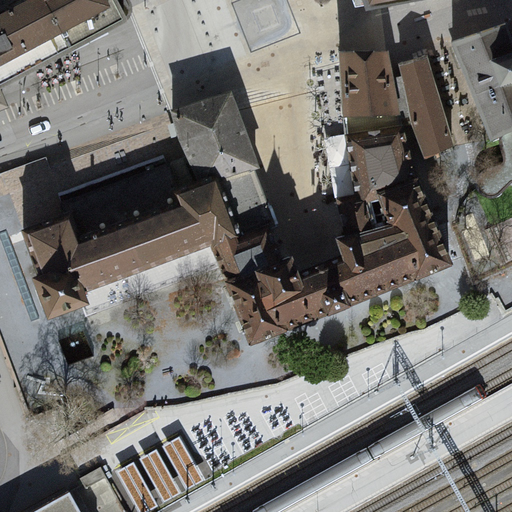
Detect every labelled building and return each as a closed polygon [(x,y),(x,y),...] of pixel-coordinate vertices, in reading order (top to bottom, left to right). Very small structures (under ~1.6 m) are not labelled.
[(32,0),(0,18),(0,87),(128,22),(118,0),(32,0)] [(370,0),(375,10),(429,0),(370,0)] [(511,27),(451,46),(488,142),(498,138),(501,152),(505,159),(499,164),(479,175),(476,179),(476,186),(477,192),(482,194),(488,196),(496,196),(502,191),(511,183),(511,27)] [(390,54),(337,57),(341,120),(401,118),(390,54)] [(424,62),(395,71),(424,160),(452,151),(424,62)] [(0,111),(9,108),(3,93),(0,94),(0,111)] [(74,217),(24,235),(54,313),(101,295),(216,252),(250,340),(453,262),(399,134),(349,145),(356,200),(341,204),(346,238),(336,243),(341,258),(296,274),(289,257),(281,261),(269,230),(277,228),(254,172),(263,172),(233,96),(167,122),(199,204),(85,246),(74,217)] [(199,204),(167,122),(163,124),(49,165),(44,157),(0,172),(0,337),(47,462),(146,408),(101,295),(54,313),(24,235),(74,217),(85,246),(199,204)] [(26,511),(82,511),(69,488),(26,511)]
